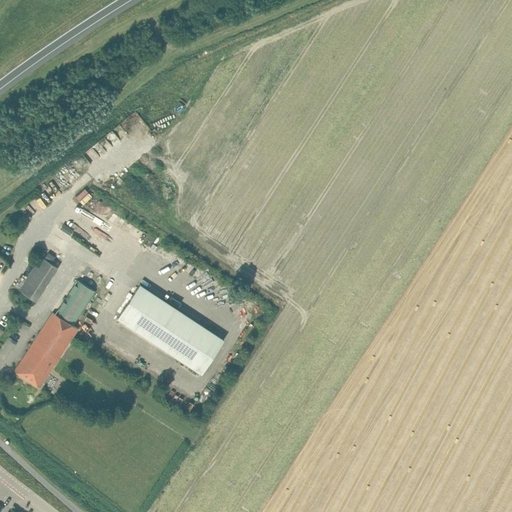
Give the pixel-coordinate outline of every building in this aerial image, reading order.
[(111,222),(120,212),(109,202),(99,212),(111,222)] [(130,229),(137,232),(140,225),(133,222),(130,229)] [(64,224),(60,229),(70,236),(73,230),(64,224)] [(168,254),(165,258),(172,264),(175,260),(168,254)] [(36,302),(58,268),(41,256),(19,290),(36,302)] [(74,327),(96,293),(77,280),(55,314),(52,312),(20,363),(15,371),(40,387),(45,379),(78,329),(74,327)] [(201,373),(224,339),(140,283),(118,317),(119,318),(201,373)] [(98,320),(102,313),(96,310),(92,317),(98,320)] [(57,388),(61,379),(55,376),(51,384),(57,388)]
